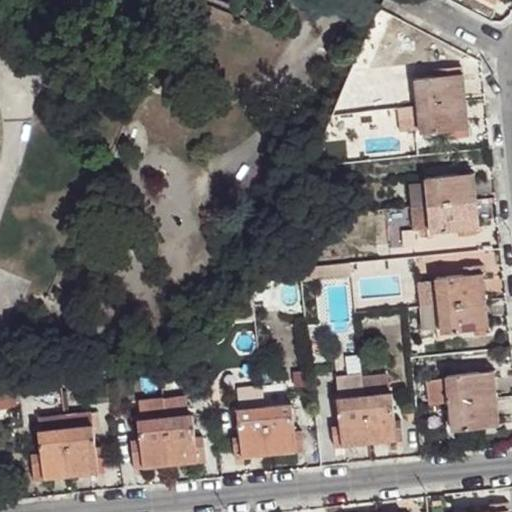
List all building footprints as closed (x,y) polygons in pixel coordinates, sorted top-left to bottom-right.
[(415,76),(421,131),(446,129),(446,136),(461,135),(460,127),(467,127),(461,72),(457,72),(446,73),(415,76)] [(427,180),(429,203),(475,199),(473,170),(468,170),(458,172),(426,176),(427,180)] [(411,205),(429,203),(427,180),(409,181),(411,205)] [(475,199),(429,203),(432,227),(432,231),(457,228),(458,234),(476,232),(475,226),(478,226),(475,199)] [(432,227),(429,203),(411,205),(413,228),(432,227)] [(314,264),(300,266),(301,273),(315,272),(314,264)] [(437,279),(440,303),(486,298),(483,272),(437,276),(437,279)] [(422,305),(440,303),(437,279),(420,281),(422,305)] [(486,298),(440,303),(442,327),(442,331),(474,327),(484,325),(489,324),(486,298)] [(442,327),(440,303),(422,305),(424,329),(442,327)] [(494,369),(430,376),(432,403),(449,401),(452,428),(484,425),(494,424),(499,424),(494,369)] [(387,370),(340,376),(342,398),(389,392),(387,370)] [(251,392),(253,408),(265,407),(263,391),(251,392)] [(343,437),(344,443),(398,437),(398,431),(404,430),(402,417),(396,418),(393,391),(389,392),(342,398),(338,398),(341,424),(335,425),(337,437),(343,437)] [(293,403),(265,407),(270,452),(298,449),(297,442),(303,442),(302,428),(295,429),(293,403)] [(253,408),(239,410),(242,435),(236,436),(237,449),(244,449),(245,455),(270,452),(265,407),(253,408)] [(194,414),(166,416),(172,462),(199,459),(194,414)] [(43,430),(68,428),(66,416),(42,418),(43,430)] [(166,416),(139,419),(142,443),(135,443),(138,461),(144,460),(144,465),(172,462),(166,416)] [(94,425),(68,428),(72,473),(99,470),(98,463),(105,462),(103,444),(96,445),(94,425)] [(43,430),(40,430),(41,449),(32,450),(34,469),(43,468),(44,476),(72,473),(68,428),(43,430)] [(43,468),(34,469),(35,477),(44,476),(43,468)]
